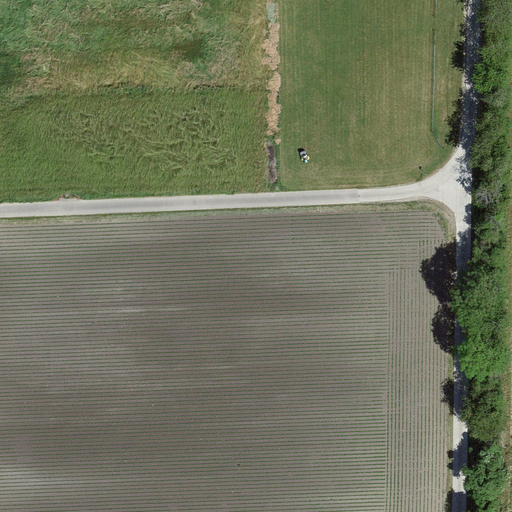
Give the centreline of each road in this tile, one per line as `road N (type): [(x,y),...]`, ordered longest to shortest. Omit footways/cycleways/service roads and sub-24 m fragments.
road 1 (track): [(465,511),(477,391),(474,0)]
road 2 (residential): [(0,209),(475,189)]
